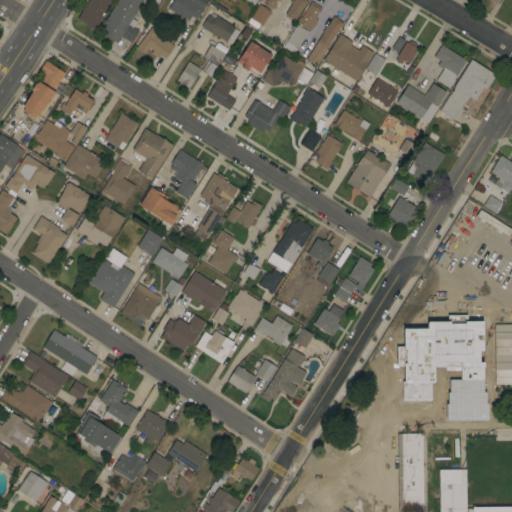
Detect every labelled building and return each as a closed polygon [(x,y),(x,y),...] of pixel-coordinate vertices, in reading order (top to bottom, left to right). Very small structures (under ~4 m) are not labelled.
[(88,0),(109,0),(102,12),(104,13),(94,29),(92,28),(77,19),(88,0)] [(143,0),(127,25),(138,31),(131,42),(120,36),(116,43),(98,31),(101,26),(100,25),(103,19),(105,20),(117,0),(143,0)] [(168,8),(173,0),(200,0),(206,3),(196,20),(189,16),(187,20),(168,8)] [(220,4),(222,0),(232,0),(239,4),(235,12),(220,4)] [(278,0),(278,1),(276,0),(273,4),(275,6),(273,8),(272,7),(270,9),(264,5),(266,2),(265,1),(265,0),(278,0)] [(289,2),(290,0),(305,0),(307,1),(303,8),(300,6),(292,19),(284,14),(291,3),(289,2)] [(310,31),(296,22),(299,17),(299,18),(310,1),(311,1),(321,8),(314,18),(317,19),(310,31)] [(269,10),(261,23),(259,22),(257,24),(256,24),(254,29),(247,25),(251,18),(250,17),(258,3),(269,10)] [(201,27),(208,15),(210,17),(212,14),(234,27),(225,42),(201,27)] [(277,27),(284,16),(295,23),(287,34),(277,27)] [(317,40),(321,34),(321,33),(324,27),(325,27),(332,17),(333,18),(334,17),(336,18),(335,20),(341,24),(342,24),(339,29),(338,28),(327,47),(328,48),(319,61),(317,60),(314,64),(305,59),(317,40)] [(296,24),(307,31),(296,48),(285,41),(296,24)] [(150,27),(157,32),(154,35),(160,40),(162,37),(174,46),(164,59),(160,56),(158,58),(150,53),(152,50),(148,47),(143,53),(136,47),(150,27)] [(230,44),(226,41),(234,29),(238,32),(230,44)] [(322,60),(339,34),(351,42),(350,45),(358,50),(361,45),(373,52),(355,81),(322,60)] [(397,36),(405,41),(397,53),(390,48),(397,36)] [(248,40),(269,54),(256,74),(248,69),(247,70),(240,66),(241,65),(235,61),(248,40)] [(408,43),(410,40),(416,44),(414,47),(417,49),(407,64),(402,60),(400,65),(394,61),(396,57),(395,56),(405,41),(408,43)] [(216,42),(227,49),(224,53),(213,47),(216,42)] [(224,54),(217,66),(202,57),(210,45),(224,54)] [(466,61),(448,88),(435,80),(442,69),(436,65),(439,61),(433,57),(441,45),(466,61)] [(374,53),(384,59),(374,75),(364,69),(374,53)] [(222,60),(226,55),(236,62),(233,67),(222,60)] [(309,72),(309,73),(311,74),(305,84),(302,82),(300,84),(295,81),(293,85),(287,81),(285,84),(277,79),(272,87),(271,86),(270,86),(262,81),(261,80),(268,68),(272,70),(282,55),(309,72)] [(39,82),(44,74),(38,71),(45,60),(52,65),(52,66),(64,73),(62,77),(66,80),(63,86),(58,83),(55,88),(54,87),(51,91),(53,93),(47,103),(45,102),(37,116),(34,114),(32,117),(19,109),(31,91),(29,90),(34,82),(36,83),(37,81),(39,82)] [(207,60),(217,66),(210,77),(201,71),(207,60)] [(470,60),(495,75),(486,90),(482,87),(474,100),(468,96),(453,120),(438,111),(470,60)] [(188,61),(200,69),(188,88),(176,80),(188,61)] [(222,68),(225,63),(231,67),(228,72),(222,68)] [(206,96),(222,70),(228,73),(228,72),(233,75),(232,76),(236,79),(226,94),(234,100),(228,110),(206,96)] [(240,95),(232,89),(238,79),(238,77),(237,77),(240,73),(241,74),(244,70),(252,75),(240,95)] [(318,88),(308,82),(315,70),(325,77),(318,88)] [(388,86),(389,85),(391,87),(390,87),(397,91),(387,107),(383,104),(383,105),(381,104),(381,103),(366,94),(376,78),(388,86)] [(424,96),(431,83),(445,92),(436,107),(430,103),(420,118),(395,103),(407,85),(424,96)] [(306,88),(322,98),(305,126),(302,124),(296,121),(295,123),(287,119),(306,88)] [(81,94),(83,91),(87,94),(85,96),(93,101),(85,114),(79,111),(82,107),(77,103),(72,110),(73,111),(71,113),(70,113),(69,115),(58,109),(61,104),(64,105),(74,89),(81,94)] [(246,123),(248,120),(243,116),(254,99),(272,110),(278,100),(289,107),(281,118),(277,116),(267,132),(262,128),(260,132),(246,123)] [(357,141),(350,136),(350,135),(341,129),(341,130),(332,124),(333,122),(334,123),(343,109),(353,115),(352,116),(360,121),(362,119),(368,123),(357,141)] [(120,113),(136,123),(124,143),(125,143),(121,150),(117,147),(117,148),(104,140),(120,113)] [(46,120),(52,123),(54,121),(65,127),(64,129),(69,132),(66,137),(67,137),(65,141),(74,147),(66,160),(33,140),(46,120)] [(76,122),(86,128),(79,140),(69,133),(76,122)] [(151,179),(137,170),(143,161),(132,154),(133,151),(131,150),(140,136),(139,136),(144,128),(154,135),(155,134),(172,145),(151,179)] [(309,130),(320,137),(311,152),(299,144),(309,130)] [(0,134),(17,146),(17,147),(23,150),(11,169),(4,165),(0,170),(0,134)] [(326,135),(339,143),(340,142),(342,143),(336,153),(335,152),(330,161),(331,162),(326,169),(315,162),(319,155),(315,153),(326,135)] [(407,156),(398,150),(404,139),(414,145),(407,156)] [(425,184),(411,175),(412,174),(406,171),(412,161),(415,156),(414,155),(416,153),(416,154),(424,142),(444,155),(425,184)] [(104,162),(94,178),(86,173),(82,179),(64,168),(64,167),(63,166),(60,170),(57,168),(60,162),(63,165),(76,145),(77,146),(78,145),(104,162)] [(185,199),(174,192),(181,182),(172,176),(175,172),(169,168),(171,165),(170,164),(179,149),(202,164),(191,181),(195,184),(185,199)] [(366,149),(374,154),(374,156),(381,160),(382,160),(390,164),(380,180),(379,180),(368,197),(345,182),(366,149)] [(54,172),(46,185),(45,184),(42,189),(34,183),(31,189),(22,183),(15,193),(4,186),(10,176),(11,177),(25,154),(54,172)] [(511,164),(511,185),(510,189),(504,185),(499,193),(491,188),(492,186),(486,183),(492,174),(490,173),(491,171),(490,171),(491,169),(492,169),(498,160),(497,159),(498,157),(499,157),(500,156),(511,164)] [(100,191),(111,174),(109,173),(111,170),(118,158),(120,159),(128,164),(128,165),(130,166),(123,178),(134,186),(122,205),(100,191)] [(212,173),(216,175),(217,173),(224,178),(223,179),(226,181),(225,181),(236,188),(223,210),(212,204),(210,207),(203,202),(205,199),(199,195),(212,173)] [(389,187),(395,178),(408,186),(402,195),(389,187)] [(89,196),(78,213),(68,206),(67,208),(78,215),(73,222),(74,222),(71,227),(59,219),(65,210),(55,203),(58,200),(57,199),(62,191),(62,190),(65,186),(64,185),(66,183),(67,183),(68,182),(89,196)] [(138,205),(150,186),(154,189),(155,188),(163,192),(162,194),(167,197),(165,201),(169,203),(170,202),(177,206),(176,207),(179,209),(175,216),(169,225),(138,205)] [(0,191),(1,190),(13,198),(7,207),(11,209),(8,213),(16,218),(5,235),(0,231),(0,191)] [(494,213),(483,206),(489,196),(500,203),(494,213)] [(404,230),(385,218),(398,197),(417,209),(404,230)] [(252,219),(255,221),(252,226),(249,224),(247,228),(234,220),(232,223),(224,218),(232,207),(239,212),(246,201),(250,204),(252,200),(261,206),(252,219)] [(124,218),(115,232),(114,231),(103,250),(85,238),(86,237),(75,230),(83,218),(93,224),(95,221),(90,217),(96,207),(101,210),(103,205),(124,218)] [(208,235),(204,242),(192,234),(195,228),(196,228),(209,207),(220,214),(208,235)] [(59,229),(58,230),(66,235),(48,264),(30,253),(37,243),(35,242),(41,234),(32,228),(40,216),(59,229)] [(312,229),(290,264),(282,259),(276,268),(266,261),(271,252),(277,242),(278,242),(291,221),(295,223),(297,219),(312,229)] [(150,256),(136,247),(147,229),(161,238),(150,256)] [(226,250),(236,256),(235,257),(237,258),(234,262),(232,261),(224,274),(207,263),(216,247),(211,243),(220,230),(233,238),(226,250)] [(316,238),(321,241),(323,239),(328,242),(327,244),(332,248),(320,268),(315,265),(317,261),(306,254),(316,238)] [(171,254),(175,248),(186,255),(182,261),(187,264),(177,279),(150,262),(160,247),(171,254)] [(111,248),(125,257),(118,267),(104,258),(111,248)] [(347,275),(359,257),(370,264),(369,266),(373,269),(363,285),(347,275)] [(112,308),(98,299),(103,292),(88,283),(101,261),(107,261),(109,265),(117,270),(120,265),(133,274),(112,308)] [(328,284),(326,287),(316,280),(317,277),(316,277),(326,262),(338,270),(328,284)] [(242,273),(248,263),(259,269),(252,279),(242,273)] [(272,293),(271,293),(270,294),(267,292),(268,290),(266,289),(263,287),(263,288),(257,285),(264,274),(265,275),(267,272),(269,273),(272,269),(282,276),(272,293)] [(225,291),(211,312),(180,293),(193,271),(225,291)] [(176,283),(180,277),(185,280),(174,296),(173,296),(172,297),(168,295),(169,294),(163,290),(164,288),(162,287),(168,279),(169,280),(170,279),(176,283)] [(355,285),(350,293),(338,286),(344,277),(355,285)] [(138,283),(160,297),(146,320),(136,313),(131,321),(119,313),(138,283)] [(332,295),(338,287),(349,294),(344,303),(332,295)] [(250,326),(243,321),(244,319),(227,307),(234,295),(235,295),(239,289),(242,291),(243,290),(245,291),(244,292),(258,301),(259,299),(264,303),(263,304),(264,305),(250,326)] [(221,325),(211,319),(218,307),(219,308),(222,303),(227,306),(224,311),(228,313),(221,325)] [(313,324),(323,308),(339,319),(336,323),(339,324),(331,336),(313,324)] [(160,337),(163,332),(161,330),(168,319),(172,322),(173,320),(175,321),(177,318),(187,325),(193,315),(205,322),(191,344),(188,342),(182,351),(160,337)] [(291,326),(285,335),(290,339),(285,347),(280,344),(279,346),(270,340),(271,338),(266,335),(265,336),(253,329),(261,317),(270,323),(275,315),(291,326)] [(456,395),(427,395),(426,320),(456,320),(456,395)] [(492,395),(463,396),(463,320),(492,320),(492,395)] [(494,324),(511,324),(511,384),(494,385),(494,324)] [(293,341),(297,334),(295,332),(298,327),(300,329),(301,328),(312,335),(304,348),(293,341)] [(63,336),(65,333),(82,345),(81,347),(96,357),(85,375),(76,369),(71,376),(59,368),(63,361),(41,347),(52,330),(63,336)] [(194,347),(203,332),(210,336),(213,331),(217,333),(218,330),(223,333),(221,335),(233,343),(221,363),(194,347)] [(262,392),(263,392),(283,359),(284,359),(290,348),(303,357),(297,367),(305,372),(298,385),(293,382),(292,383),(289,382),(288,383),(296,388),(291,397),(280,390),(274,400),(270,398),(267,402),(259,397),(262,392)] [(53,398),(27,381),(32,374),(31,373),(32,371),(21,364),(29,351),(43,360),(42,361),(59,372),(59,371),(67,376),(53,398)] [(425,380),(396,381),(396,351),(425,351),(425,380)] [(266,381),(254,374),(257,369),(252,366),(258,357),(263,360),(263,359),(275,366),(266,381)] [(226,381),(236,365),(241,368),(242,368),(244,369),(243,370),(255,377),(245,393),(226,381)] [(112,380),(126,389),(118,401),(124,405),(125,403),(137,412),(127,427),(122,423),(118,428),(101,417),(107,406),(98,400),(112,380)] [(78,399),(77,398),(76,399),(70,396),(71,395),(67,393),(74,381),(85,388),(78,399)] [(51,402),(37,424),(0,398),(0,396),(8,386),(18,392),(19,390),(21,392),(25,385),(51,402)] [(432,423),(432,408),(461,407),(461,422),(432,423)] [(495,407),(495,422),(467,422),(467,407),(495,407)] [(154,415),(155,414),(158,416),(158,417),(162,419),(169,423),(157,442),(152,440),(149,445),(144,441),(147,436),(138,431),(135,429),(134,428),(146,410),(154,415)] [(109,454),(103,450),(100,456),(98,456),(95,456),(93,456),(91,455),(90,454),(89,452),(89,450),(89,449),(72,438),(79,426),(78,426),(87,411),(99,419),(97,423),(120,436),(109,454)] [(0,442),(0,425),(1,426),(8,413),(11,414),(11,413),(22,419),(20,422),(34,430),(30,437),(33,439),(28,448),(24,445),(19,454),(0,442)] [(36,441),(44,430),(55,437),(48,449),(36,441)] [(394,511),(394,434),(421,434),(421,511),(438,511),(438,469),(465,469),(465,509),(471,509),(471,507),(511,506),(511,511),(394,511)] [(206,455),(195,472),(188,467),(187,469),(183,466),(184,465),(166,453),(175,440),(182,444),(184,441),(206,455)] [(0,445),(13,454),(13,456),(19,460),(19,459),(23,461),(22,462),(23,463),(16,473),(5,465),(4,466),(0,463),(0,445)] [(437,446),(459,445),(459,464),(437,464),(437,446)] [(170,463),(161,476),(144,465),(153,452),(170,463)] [(132,482),(111,469),(120,455),(126,459),(127,458),(129,459),(132,454),(144,461),(132,482)] [(247,461),(249,458),(254,462),(252,465),(258,469),(250,480),(245,477),(244,478),(242,476),(242,475),(239,473),(236,479),(229,475),(231,472),(230,471),(224,481),(218,477),(226,466),(231,470),(232,468),(233,469),(241,457),(247,461)] [(29,471),(47,483),(34,502),(16,490),(29,471)] [(238,501),(230,511),(228,511),(226,510),(225,511),(197,511),(199,510),(202,511),(203,509),(197,505),(203,497),(208,500),(210,497),(211,498),(218,487),(238,501)] [(67,505),(59,500),(66,489),(73,494),(67,505)] [(75,510),(67,505),(73,494),(82,500),(75,510)] [(59,503),(60,501),(68,507),(64,511),(39,511),(45,504),(44,504),(49,496),(59,503)]
